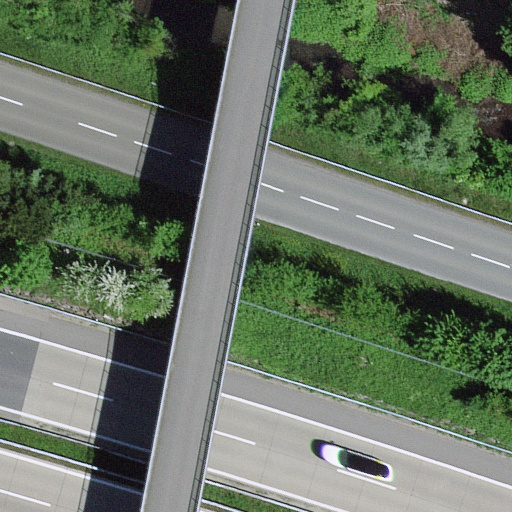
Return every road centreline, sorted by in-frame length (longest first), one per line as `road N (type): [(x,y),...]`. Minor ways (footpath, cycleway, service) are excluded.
road 1 (primary): [(0,97),(511,269)]
road 2 (unclassified): [(265,0),(168,511)]
road 3 (motorway): [(464,511),(0,368)]
